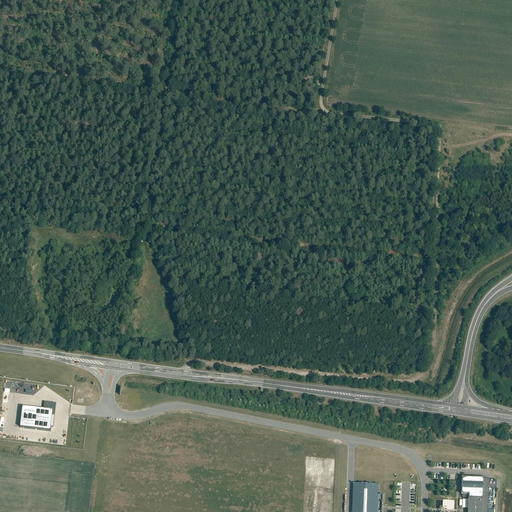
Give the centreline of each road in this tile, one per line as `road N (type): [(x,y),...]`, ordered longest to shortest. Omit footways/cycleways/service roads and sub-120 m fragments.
road 1 (track): [(334,0),(320,108),(438,125),(424,362),(408,379),(194,362),(183,374)]
road 2 (residential): [(424,511),(424,472),(403,450),(179,405),(109,413)]
road 3 (secondary): [(453,410),(118,365)]
road 4 (motorway): [(511,278),(485,300),(473,324),(453,410)]
